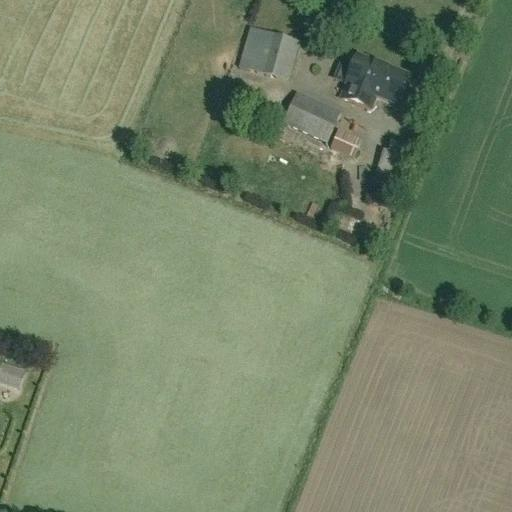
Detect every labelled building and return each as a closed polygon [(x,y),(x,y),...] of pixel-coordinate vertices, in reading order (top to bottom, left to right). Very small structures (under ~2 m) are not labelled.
[(288,84),(299,45),(252,31),(241,70),(288,84)] [(410,80),(383,70),(357,60),(342,102),(372,113),(377,98),(400,107),(410,80)] [(283,128),(329,146),(342,115),(298,96),(283,128)] [(377,149),(371,182),(398,187),(404,154),(377,149)] [(384,208),(388,194),(368,189),(364,203),(384,208)]
